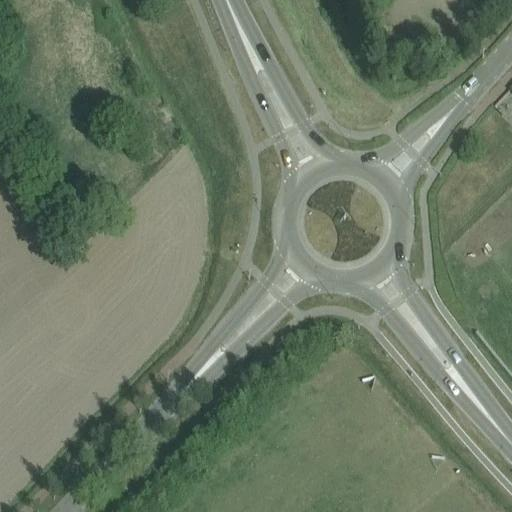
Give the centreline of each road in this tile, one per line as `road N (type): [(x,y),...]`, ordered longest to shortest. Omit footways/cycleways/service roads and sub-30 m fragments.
road 1 (tertiary): [(62,511),(205,365)]
road 2 (secondary): [(237,21),(251,80),(299,182)]
road 3 (secondary): [(329,167),(237,21)]
road 4 (secondary): [(360,281),(435,371),(477,404)]
road 5 (secondary): [(477,404),(387,260)]
road 6 (tertiary): [(285,249),(205,365)]
road 7 (tertiary): [(205,365),(247,339),(311,277)]
road 8 (unclassified): [(461,100),(362,171)]
